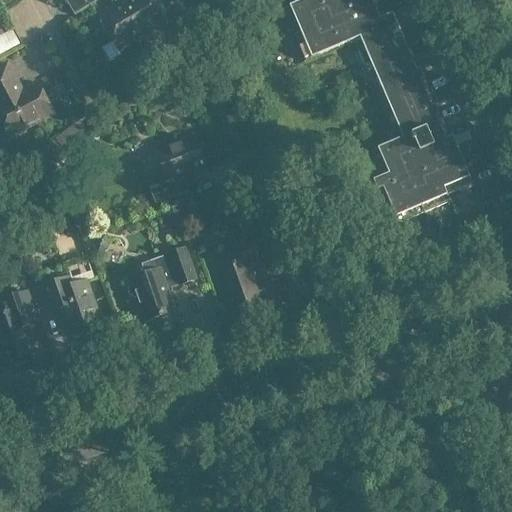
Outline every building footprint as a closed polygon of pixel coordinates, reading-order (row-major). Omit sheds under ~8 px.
[(96,3),(94,0),(66,0),(65,1),(74,16),(96,3)] [(124,0),(121,2),(143,38),(170,22),(163,10),(169,6),(170,1),(169,0),(124,0)] [(219,0),(208,0),(195,10),(199,16),(183,28),(194,43),(231,15),(219,0)] [(451,204),(447,195),(473,184),(453,136),(448,139),(410,49),(418,46),(403,11),(379,21),(370,0),(307,0),(284,10),(306,62),(354,42),(397,143),(373,153),(383,179),(373,183),(377,193),(384,190),(399,226),(451,204)] [(143,38),(121,2),(97,17),(118,53),(143,38)] [(0,120),(9,137),(16,134),(19,136),(26,133),(26,129),(52,115),(37,84),(21,92),(7,65),(0,68),(0,120)] [(173,180),(207,167),(195,137),(156,153),(163,172),(146,179),(155,203),(178,194),(173,180)] [(191,185),(212,179),(210,170),(188,176),(191,185)] [(182,206),(163,213),(172,240),(192,233),(182,206)] [(241,295),(243,294),(249,310),(273,301),(267,283),(290,274),(276,236),(262,241),(267,252),(233,265),(236,274),(234,275),(231,282),(234,291),(241,295)] [(371,242),(383,280),(399,275),(386,237),(371,242)] [(0,269),(26,281),(17,254),(7,250),(0,266),(0,269)] [(170,256),(156,261),(167,292),(169,289),(179,285),(180,286),(196,280),(185,250),(169,255),(170,256)] [(168,294),(167,292),(156,261),(150,263),(154,273),(132,280),(133,284),(131,287),(130,291),(131,294),(134,296),(137,298),(146,322),(174,312),(168,294)] [(71,333),(100,323),(86,283),(72,288),(69,279),(42,288),(51,313),(62,309),(71,333)] [(37,324),(27,294),(0,302),(0,304),(4,316),(0,317),(0,349),(6,365),(14,362),(16,368),(33,362),(31,356),(35,355),(26,328),(37,324)]
